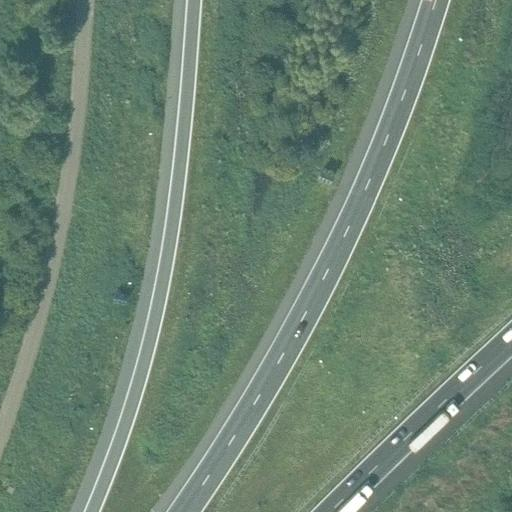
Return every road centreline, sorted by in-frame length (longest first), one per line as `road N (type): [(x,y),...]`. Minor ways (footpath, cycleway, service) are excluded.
road 1 (motorway): [(439,0),(367,187),(270,376),(184,511)]
road 2 (motorway): [(193,0),(158,298),(89,511)]
road 3 (unclassified): [(0,464),(37,351),(85,0)]
road 4 (motorway): [(343,511),(511,350)]
